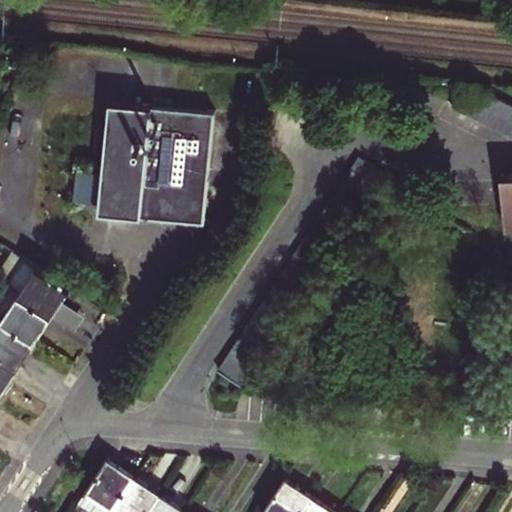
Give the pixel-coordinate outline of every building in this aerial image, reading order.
[(461,109),(472,87),(465,83),(461,81),(460,83),(449,103),(461,109)] [(474,115),(485,93),(472,87),(461,109),(474,115)] [(487,122),(498,99),(485,93),(474,115),(487,122)] [(111,98),(101,208),(207,218),(217,108),(111,98)] [(499,128),(510,106),(498,99),(487,122),(499,128)] [(511,134),(511,133),(511,106),(510,106),(499,128),(511,134)] [(358,157),(350,168),(372,181),(380,170),(358,157)] [(372,181),(350,168),(343,179),(365,193),(372,181)] [(511,172),(500,173),(505,227),(511,226),(511,172)] [(365,193),(343,179),(335,192),(356,205),(365,193)] [(356,205),(335,192),(327,203),(349,217),(356,205)] [(349,217),(327,203),(319,216),(341,229),(349,217)] [(341,229),(319,216),(311,228),(333,241),(341,229)] [(311,228),(303,240),(325,253),(333,241),(311,228)] [(325,253),(303,240),(295,252),(317,265),(325,253)] [(317,265),(295,252),(288,263),(309,277),(317,265)] [(309,277),(288,263),(280,275),(302,289),(309,277)] [(51,312),(68,286),(36,264),(19,291),(51,312)] [(302,289),(280,275),(272,287),(294,301),(302,289)] [(33,338),(51,312),(19,291),(6,282),(0,290),(0,315),(1,317),(33,338)] [(294,301),(272,287),(264,299),(286,313),(294,301)] [(286,313),(264,299),(256,312),(278,325),(286,313)] [(54,316),(75,327),(83,312),(62,301),(54,316)] [(278,325),(256,312),(248,324),(270,337),(278,325)] [(0,353),(16,364),(33,338),(1,317),(0,318),(0,353)] [(270,337),(248,324),(240,335),(262,349),(270,337)] [(262,349),(240,335),(233,347),(255,361),(262,349)] [(255,361),(233,347),(225,359),(247,372),(255,361)] [(0,388),(16,364),(0,353),(0,388)] [(247,372),(225,359),(218,370),(240,384),(247,372)] [(109,511),(114,505),(134,475),(107,457),(79,500),(96,511),(109,511)] [(124,511),(147,511),(160,492),(134,475),(114,505),(124,511)] [(271,511),(299,511),(312,494),(282,475),(262,506),(271,511)] [(185,511),(187,510),(160,492),(147,511),(185,511)] [(337,511),(338,510),(312,494),(299,511),(337,511)]
